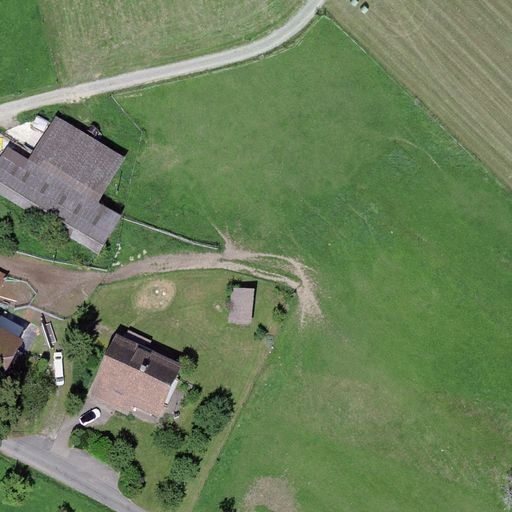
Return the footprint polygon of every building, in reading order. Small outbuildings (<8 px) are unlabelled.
[(101,209),(129,163),(55,119),(28,164),(101,209)] [(0,182),(86,234),(101,209),(6,151),(0,162),(0,182)] [(254,292),(234,290),(232,321),(252,323),(254,292)] [(0,384),(19,351),(0,340),(0,384)] [(179,375),(120,347),(109,368),(105,366),(92,395),(107,402),(112,392),(159,415),(179,375)]
